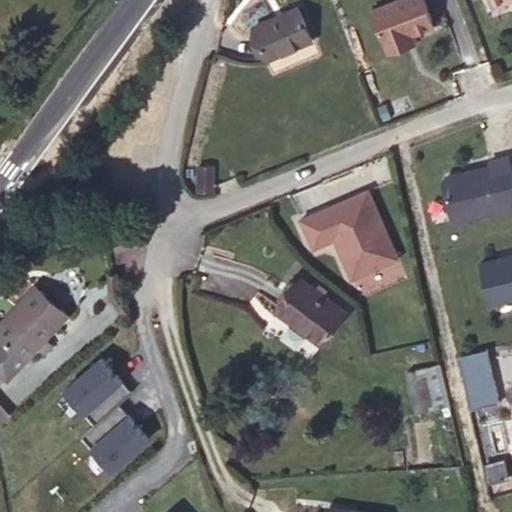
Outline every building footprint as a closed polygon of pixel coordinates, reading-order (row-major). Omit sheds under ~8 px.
[(388,52),(409,45),(405,36),(413,33),(434,26),(424,0),(394,0),(373,8),(388,52)] [(297,6),(251,26),(265,59),(311,39),(297,6)] [(405,36),(409,45),(416,42),(413,33),(405,36)] [(511,203),(511,147),(490,151),(492,158),(445,168),(453,216),(511,203)] [(217,172),(202,167),(195,191),(209,195),(217,172)] [(369,189),(301,219),(315,248),(336,239),(353,278),(399,258),(369,189)] [(511,254),(483,261),(493,304),(511,299),(511,254)] [(302,278),(278,312),(322,344),(346,311),(302,278)] [(35,285),(0,323),(0,335),(3,338),(0,341),(0,372),(8,379),(68,316),(35,285)] [(501,403),(488,348),(459,354),(471,409),(501,403)] [(132,393),(102,358),(63,391),(94,426),(119,404),(132,393)] [(449,405),(440,363),(407,371),(417,413),(449,405)] [(0,425),(13,415),(0,400),(0,425)] [(119,404),(94,426),(81,437),(112,473),(150,440),(119,404)]
